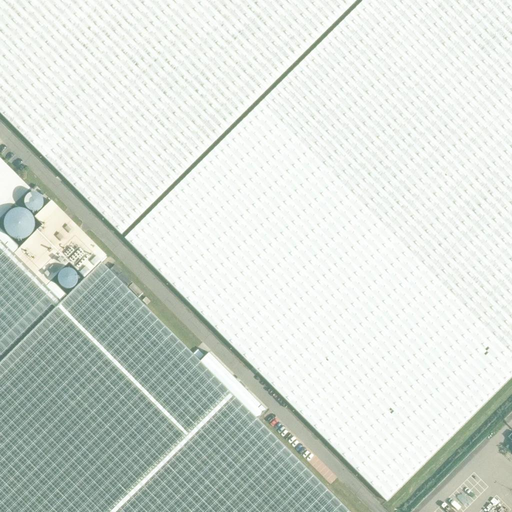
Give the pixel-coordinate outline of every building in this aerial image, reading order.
[(357,0),(0,0),(0,113),(121,235),(357,0)] [(511,376),(511,0),(364,0),(125,239),(386,502),(511,376)] [(0,220),(32,189),(0,157),(0,220)] [(0,229),(0,239),(61,301),(66,295),(52,281),(70,263),(85,279),(101,262),(106,257),(51,201),(34,218),(42,226),(19,249),(0,229)] [(60,301),(61,301),(0,239),(0,356),(52,305),(54,307),(60,301)] [(0,511),(349,511),(257,420),(200,362),(101,262),(85,279),(62,302),(60,301),(54,307),(56,309),(0,363),(0,511)] [(110,270),(127,287),(132,282),(115,265),(110,270)] [(129,288),(138,298),(143,294),(133,284),(129,288)] [(209,353),(200,362),(257,420),(266,410),(209,353)]
